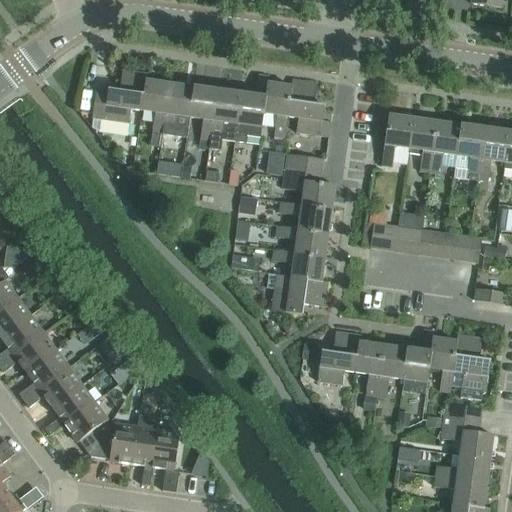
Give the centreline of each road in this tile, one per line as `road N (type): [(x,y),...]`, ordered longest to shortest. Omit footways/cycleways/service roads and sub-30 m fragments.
road 1 (tertiary): [(80,19),(142,13),(331,40)]
road 2 (tertiary): [(331,40),(511,65)]
road 3 (residential): [(511,325),(468,317),(462,287),(371,276)]
road 4 (residential): [(202,511),(60,491)]
